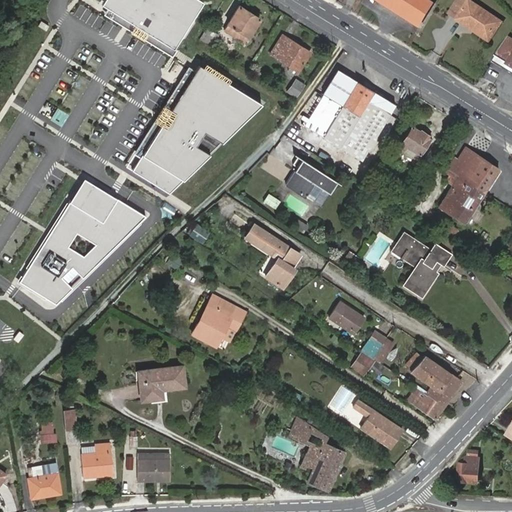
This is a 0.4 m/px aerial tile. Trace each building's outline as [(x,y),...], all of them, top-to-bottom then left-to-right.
[(201,3),(195,0),(111,0),(107,7),(174,48),(201,3)] [(429,0),(385,0),(419,21),(432,1),(429,0)] [(487,41),(500,21),(469,0),(465,6),(460,3),(451,16),(487,41)] [(244,42),(258,18),(239,6),(224,29),(244,42)] [(219,35),(206,27),(199,39),(212,47),(219,35)] [(297,71),(310,51),(283,34),(271,54),(290,67),(289,70),(293,73),(296,70),(297,71)] [(511,38),(508,36),(495,54),(511,64),(511,38)] [(261,103),(199,64),(133,170),(170,193),(212,152),(202,142),(213,131),(223,141),(261,103)] [(298,99),(308,86),(295,78),(287,91),(298,99)] [(369,100),(374,92),(356,81),(343,101),(325,90),(305,122),(363,159),(390,113),(369,100)] [(421,130),(419,132),(412,127),(399,148),(416,158),(430,136),(421,130)] [(223,141),(213,131),(202,142),(212,152),(223,141)] [(452,164),(446,173),(451,175),(481,195),(498,169),(464,148),(453,164),(452,164)] [(431,168),(439,155),(430,150),(422,163),(431,168)] [(335,180),(297,155),(292,163),(296,165),(285,182),(303,194),(305,190),(314,196),(321,186),(328,191),(335,180)] [(481,195),(451,175),(447,180),(452,184),(439,205),(465,221),(481,195)] [(70,199),(76,203),(88,185),(112,199),(113,196),(83,178),(70,199)] [(70,199),(19,281),(56,304),(146,216),(113,196),(112,199),(88,185),(76,203),(70,199)] [(267,190),(262,198),(274,205),(279,198),(267,190)] [(314,196),(305,190),(303,194),(312,201),(314,196)] [(298,232),(303,223),(293,217),(288,225),(298,232)] [(452,237),(457,229),(440,218),(434,226),(452,237)] [(276,252),(283,257),(280,261),(276,259),(266,275),(283,286),(295,268),(291,266),(299,253),(254,223),(245,238),(273,256),(276,252)] [(208,231),(197,224),(190,234),(202,241),(208,231)] [(436,243),(431,249),(405,233),(393,251),(416,266),(404,285),(422,296),(437,272),(435,271),(440,263),(442,264),(450,253),(436,243)] [(200,325),(196,323),(190,334),(215,347),(227,327),(235,331),(245,313),(216,297),(212,305),(200,325)] [(207,302),(196,323),(200,325),(212,305),(207,302)] [(353,332),(363,317),(341,302),(330,317),(353,332)] [(219,346),(224,349),(233,331),(229,329),(219,346)] [(375,329),(361,349),(373,357),(387,336),(375,329)] [(24,335),(20,332),(14,339),(18,342),(24,335)] [(387,336),(373,357),(380,362),(394,341),(387,336)] [(356,348),(353,353),(357,356),(351,365),(365,374),(375,359),(356,348)] [(427,392),(444,404),(457,386),(453,383),(456,378),(423,355),(413,371),(432,385),(427,392)] [(185,386),(182,365),(139,370),(142,400),(156,398),(155,390),(163,389),(185,386)] [(461,381),(456,378),(453,383),(457,386),(461,381)] [(427,392),(416,385),(408,398),(435,417),(444,404),(427,392)] [(255,393),(247,402),(259,412),(267,403),(255,393)] [(367,415),(360,426),(390,445),(402,427),(356,398),(352,405),(367,415)] [(74,409),(64,410),(65,428),(76,428),(74,409)] [(293,417),(289,427),(302,433),(309,426),(293,417)] [(52,422),(42,423),(43,435),(41,435),(42,444),(57,442),(56,434),(54,434),(52,422)] [(7,423),(0,424),(0,427),(1,434),(9,433),(7,423)] [(323,442),(326,436),(309,426),(302,433),(312,438),(310,443),(320,448),(323,442)] [(137,447),(138,436),(130,435),(129,446),(137,447)] [(313,466),(311,471),(307,480),(328,488),(344,450),(323,442),(320,448),(310,443),(302,461),(313,466)] [(97,452),(83,453),(84,476),(112,473),(109,443),(96,444),(96,445),(97,452)] [(82,446),(83,453),(97,452),(96,445),(82,446)] [(469,477),(478,478),(479,469),(477,469),(479,449),(470,449),(469,456),(467,456),(466,463),(460,463),(458,480),(468,481),(469,477)] [(168,480),(169,459),(138,459),(138,480),(168,480)] [(300,466),(311,471),(313,466),(302,461),(300,466)] [(44,474),(34,477),(29,477),(28,477),(32,498),(61,493),(56,463),(43,466),(44,474)] [(32,467),(34,477),(44,474),(43,466),(32,467)]
